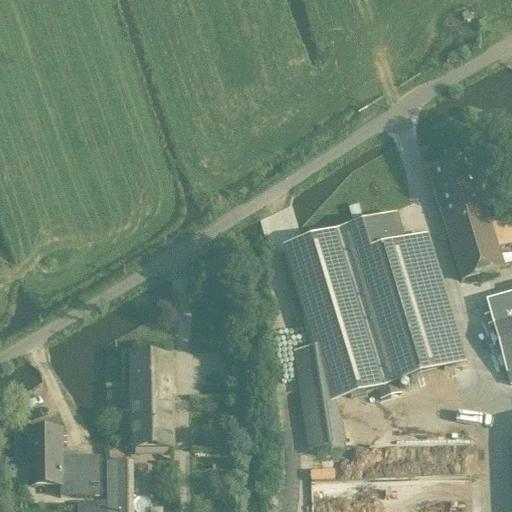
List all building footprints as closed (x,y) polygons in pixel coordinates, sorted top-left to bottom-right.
[(470,162),(432,173),(462,273),(500,261),(496,250),(511,245),(511,239),(508,226),(491,230),(470,162)] [(333,235),(282,250),(301,312),(313,351),(293,354),(309,454),(333,450),(326,408),(335,405),(467,365),(427,237),(406,243),(397,215),(333,235)] [(511,373),(511,309),(489,316),(506,376),(511,373)] [(108,415),(130,414),(131,452),(171,452),(170,364),(130,364),(130,393),(107,395),(108,415)] [(60,434),(27,434),(28,485),(59,486),(59,482),(76,483),(75,460),(59,460),(60,434)] [(134,511),(134,464),(108,464),(108,511),(134,511)]
